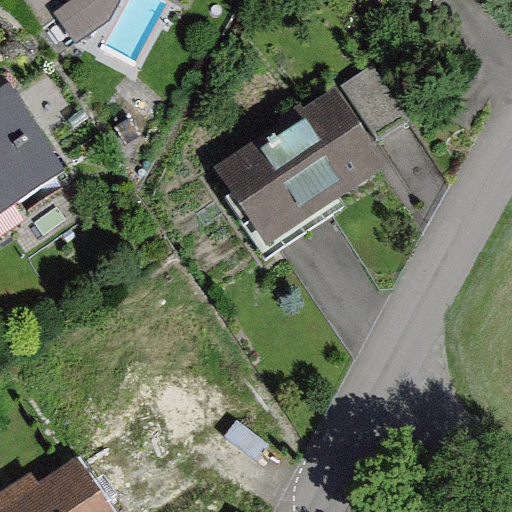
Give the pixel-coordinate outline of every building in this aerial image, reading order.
[(24,0),(42,26),(55,17),(75,46),(91,36),(70,4),(76,0),(24,0)] [(76,0),(70,4),(91,36),(112,20),(122,0),(76,0)] [(11,84),(0,91),(0,217),(70,172),(11,84)] [(346,98),(221,173),(271,255),(395,180),(346,98)] [(36,472),(0,494),(0,511),(171,511),(212,487),(157,396),(99,431),(109,447),(45,487),(36,472)]
